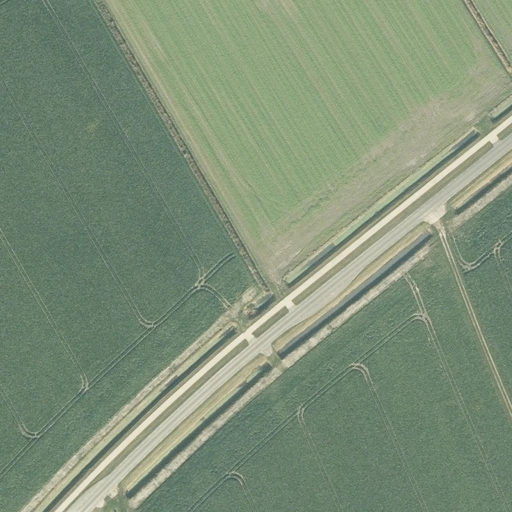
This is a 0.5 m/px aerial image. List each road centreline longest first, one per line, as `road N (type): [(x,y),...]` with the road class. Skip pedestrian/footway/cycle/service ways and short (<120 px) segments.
road 1 (primary): [(81,511),(250,351),(511,140)]
road 2 (track): [(429,206),(511,409)]
